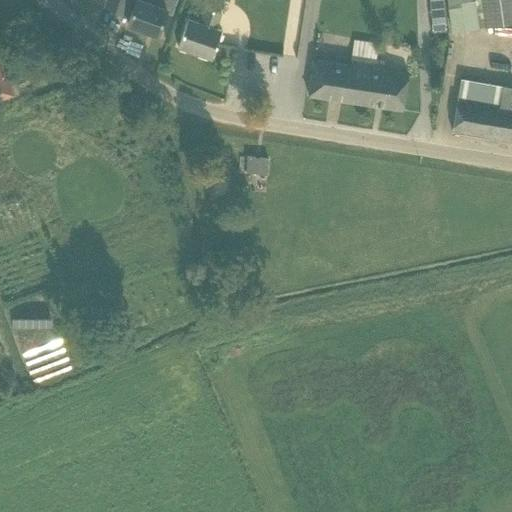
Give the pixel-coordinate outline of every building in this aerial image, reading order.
[(171,13),(175,0),(107,0),(132,9),(127,24),(157,35),(165,11),(171,13)] [(445,0),(450,32),(511,23),(511,0),(470,0),(471,1),(463,2),(462,0),(445,0)] [(222,27),(215,25),(219,13),(204,8),(199,21),(188,17),(177,46),(211,58),(222,27)] [(446,23),(433,24),(433,32),(446,30),(446,23)] [(402,110),(408,75),(382,71),(383,60),(351,55),(349,66),(313,60),(307,96),(402,110)] [(0,99),(12,95),(0,61),(0,99)] [(455,112),(451,131),(511,141),(511,87),(502,85),(499,104),(457,97),(455,112)] [(244,172),(266,174),(268,159),(246,156),(244,172)]
